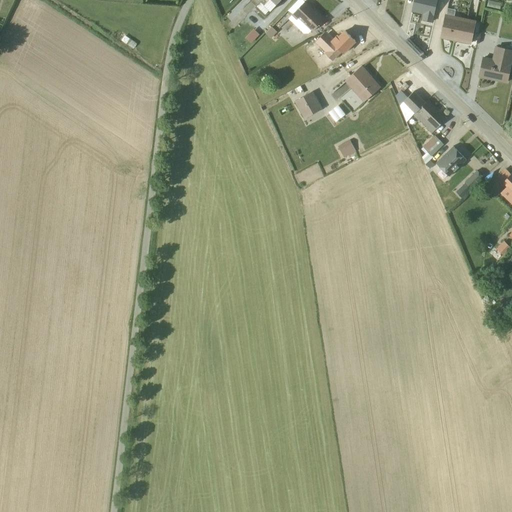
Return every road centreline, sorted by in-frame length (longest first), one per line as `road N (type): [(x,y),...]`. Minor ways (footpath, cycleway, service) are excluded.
road 1 (unclassified): [(114,511),(167,73),(190,0)]
road 2 (tertiary): [(511,155),(352,0)]
